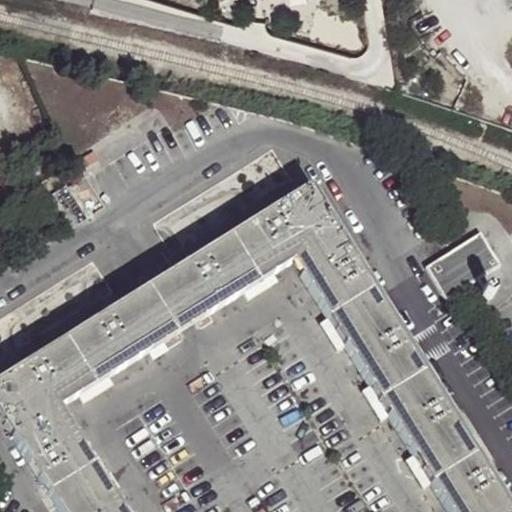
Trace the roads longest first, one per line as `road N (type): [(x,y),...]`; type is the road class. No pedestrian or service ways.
road 1 (residential): [(0,297),(275,132),(342,160),(511,441)]
road 2 (residential): [(87,0),(379,66),(368,0)]
